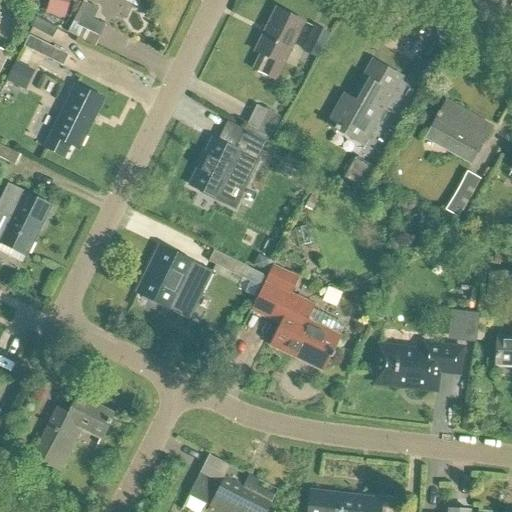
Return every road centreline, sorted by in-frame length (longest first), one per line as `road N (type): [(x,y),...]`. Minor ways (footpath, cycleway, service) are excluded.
road 1 (residential): [(216,0),(64,307),(72,327),(179,387)]
road 2 (residential): [(179,387),(297,432),(511,458)]
road 3 (residential): [(115,511),(179,387)]
road 4 (residential): [(390,0),(511,68)]
